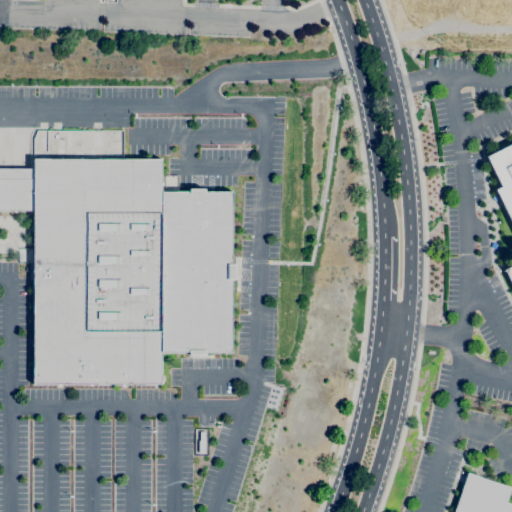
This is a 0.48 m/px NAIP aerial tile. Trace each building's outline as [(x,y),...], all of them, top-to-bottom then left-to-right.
[(101,146),(92,147),(92,133),(101,132),(101,146)] [(64,139),(63,153),(56,153),(56,139),(64,139)] [(511,225),(494,190),(500,187),(485,157),(511,143),(511,225)] [(161,159),(161,192),(189,192),(189,189),(204,189),(204,192),(231,192),(231,264),(234,264),(234,279),(231,279),(231,353),(204,353),(204,355),(188,355),(188,353),(160,352),(160,384),(33,384),(33,211),(0,211),(0,169),(33,169),(33,159),(161,159)] [(511,287),(503,270),(511,265),(511,287)] [(453,511),(467,473),(510,488),(505,502),(511,504),(511,511),(453,511)]
